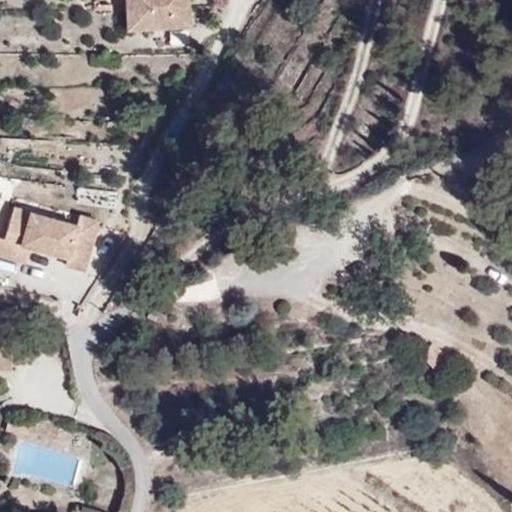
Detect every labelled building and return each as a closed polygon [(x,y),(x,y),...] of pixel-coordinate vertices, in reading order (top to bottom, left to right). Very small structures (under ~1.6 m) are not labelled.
[(197,42),(194,0),(164,0),(165,4),(130,5),(132,45),(197,42)] [(46,235),(49,223),(15,215),(12,226),(46,235)] [(92,274),(103,228),(82,223),(80,231),(49,223),(46,235),(12,226),(7,245),(0,244),(0,265),(31,273),(34,260),(67,268),(92,274)] [(191,247),(203,236),(186,223),(178,238),(191,247)] [(90,284),(92,274),(67,268),(65,277),(90,284)] [(0,367),(11,366),(9,338),(0,339),(0,367)] [(29,427),(33,415),(10,413),(7,426),(28,432),(29,427)] [(57,434),(61,421),(34,413),(33,415),(29,427),(57,434)]
